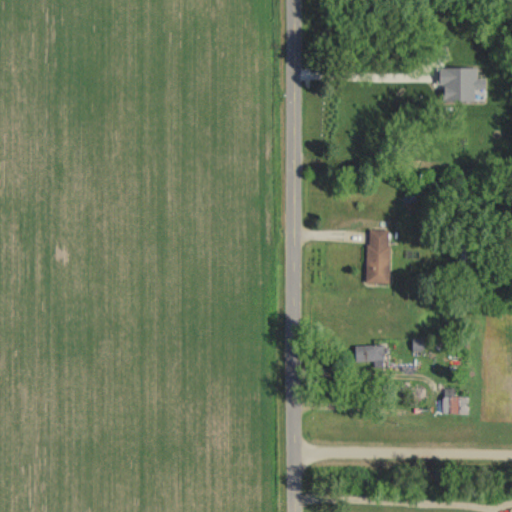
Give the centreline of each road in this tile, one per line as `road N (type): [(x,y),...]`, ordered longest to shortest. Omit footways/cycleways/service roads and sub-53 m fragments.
road 1 (residential): [(294,0),(296,511)]
road 2 (residential): [(296,451),(511,453)]
